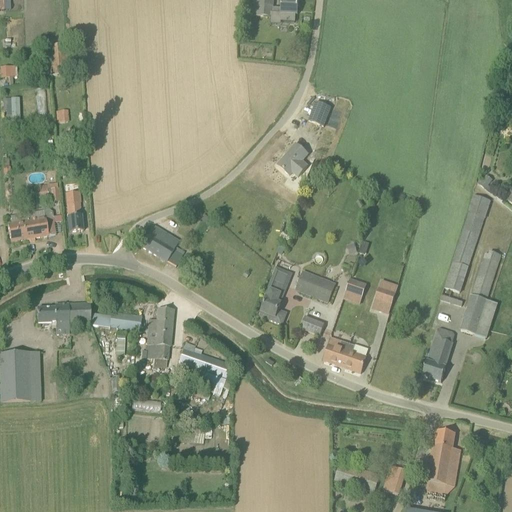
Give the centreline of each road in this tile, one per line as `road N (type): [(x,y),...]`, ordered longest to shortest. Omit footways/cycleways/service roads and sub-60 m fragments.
road 1 (unclassified): [(511,429),(380,397),(333,377),(123,261)]
road 2 (unclassified): [(123,261),(141,222),(221,185),(275,130),(308,72),(320,0)]
road 3 (unclassified): [(0,277),(63,259),(123,261)]
